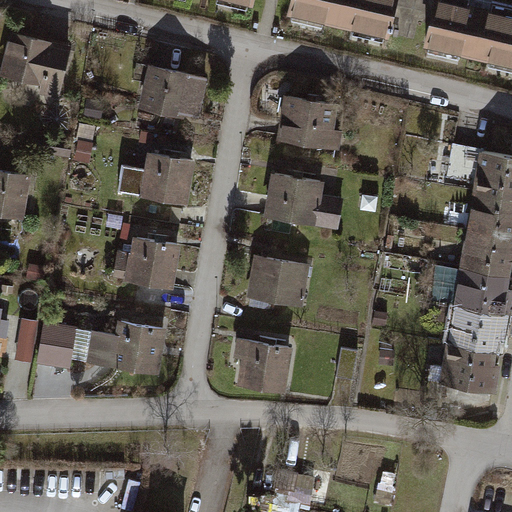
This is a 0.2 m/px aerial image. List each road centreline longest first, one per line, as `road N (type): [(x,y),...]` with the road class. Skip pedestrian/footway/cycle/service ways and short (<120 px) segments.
road 1 (residential): [(187,410),(254,38)]
road 2 (residential): [(511,444),(349,415),(187,410)]
road 3 (residential): [(254,38),(511,102)]
road 4 (residential): [(187,410),(0,418)]
road 5 (residential): [(96,0),(254,38)]
